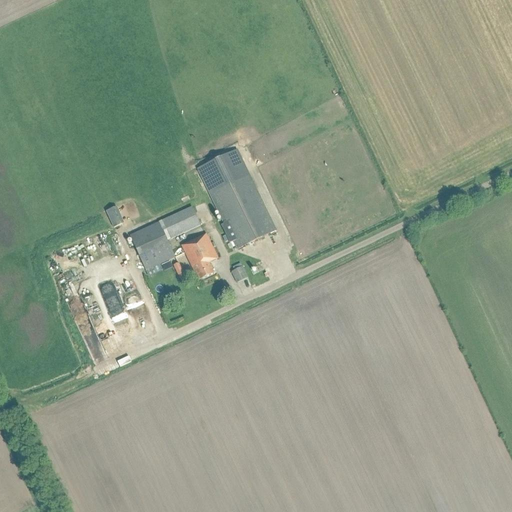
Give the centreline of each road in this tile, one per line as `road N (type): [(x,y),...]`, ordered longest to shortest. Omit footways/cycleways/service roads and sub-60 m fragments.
road 1 (unclassified): [(511,173),(119,362)]
road 2 (track): [(119,362),(11,406),(0,403)]
